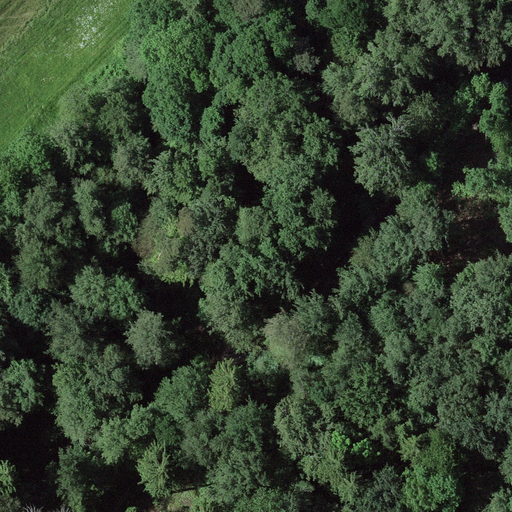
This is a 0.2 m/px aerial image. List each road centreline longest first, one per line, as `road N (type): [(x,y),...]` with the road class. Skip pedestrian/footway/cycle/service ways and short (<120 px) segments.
road 1 (track): [(511,285),(335,382),(201,403),(64,511)]
road 2 (track): [(511,91),(380,219),(329,287),(230,364),(201,403)]
